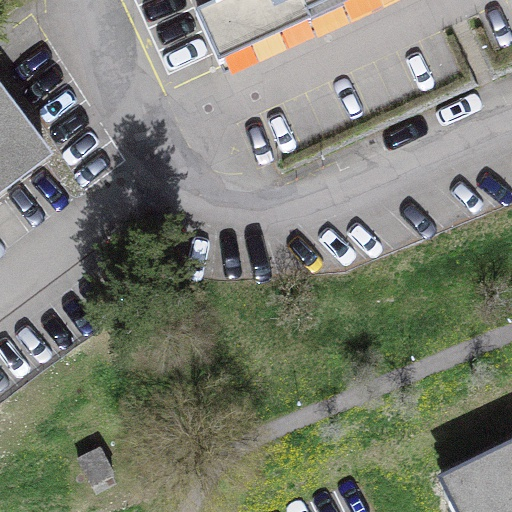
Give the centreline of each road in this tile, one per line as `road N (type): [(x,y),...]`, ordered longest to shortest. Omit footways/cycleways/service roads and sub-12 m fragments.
road 1 (residential): [(85,0),(172,167),(210,199),(277,209),(316,204),(511,121)]
road 2 (unknown): [(414,0),(152,134)]
